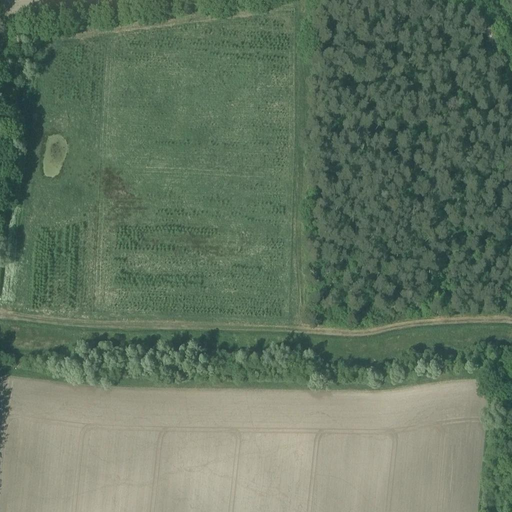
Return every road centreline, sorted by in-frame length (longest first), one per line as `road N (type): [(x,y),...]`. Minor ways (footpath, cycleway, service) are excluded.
road 1 (track): [(0,314),(95,329),(363,336),(511,324)]
road 2 (track): [(0,19),(183,0)]
